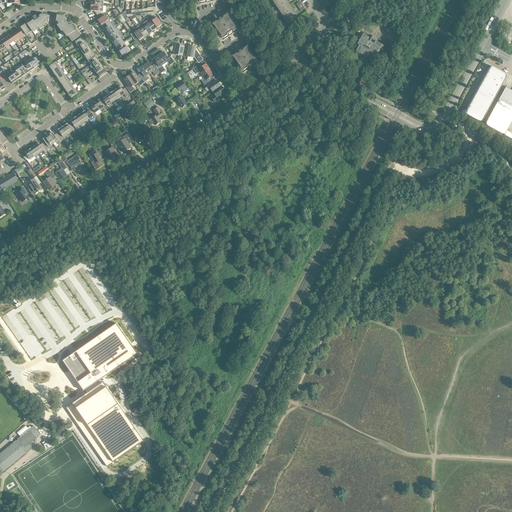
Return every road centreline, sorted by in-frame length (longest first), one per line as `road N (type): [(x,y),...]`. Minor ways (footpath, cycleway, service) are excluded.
road 1 (unclassified): [(1,247),(241,98)]
road 2 (track): [(407,169),(289,401)]
road 3 (track): [(289,401),(230,511)]
